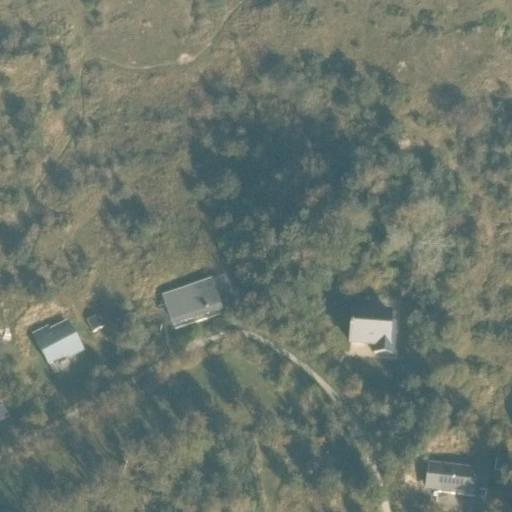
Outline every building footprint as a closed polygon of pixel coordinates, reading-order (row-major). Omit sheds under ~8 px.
[(164,298),(172,323),(218,309),(210,284),(164,298)] [(371,302),(350,301),(348,350),(372,350),(371,357),(393,358),(395,325),(392,325),(392,313),(370,312),(371,302)] [(97,317),(87,322),(93,334),(103,329),(97,317)] [(134,318),(124,318),(125,335),(135,334),(134,318)] [(48,366),(67,357),(69,360),(82,353),(70,329),(52,338),(48,330),(33,337),(48,366)] [(316,466),(313,459),(305,458),(300,464),(303,471),(311,473),(316,466)] [(508,463),(496,462),(495,474),(507,475),(508,463)] [(426,487),(438,489),(437,494),(474,499),(475,491),(486,493),(489,470),(477,468),(476,472),(441,467),(429,466),(426,487)]
